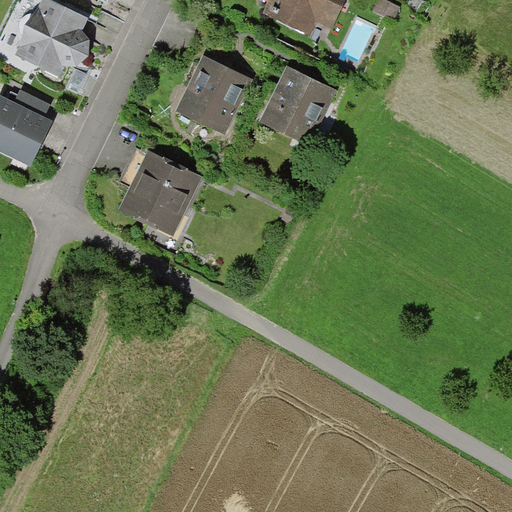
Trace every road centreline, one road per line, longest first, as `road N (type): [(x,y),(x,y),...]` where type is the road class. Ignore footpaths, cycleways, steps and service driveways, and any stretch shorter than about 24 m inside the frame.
road 1 (track): [(54,211),(511,467)]
road 2 (residential): [(158,0),(54,211),(0,187)]
road 3 (track): [(54,211),(0,362)]
